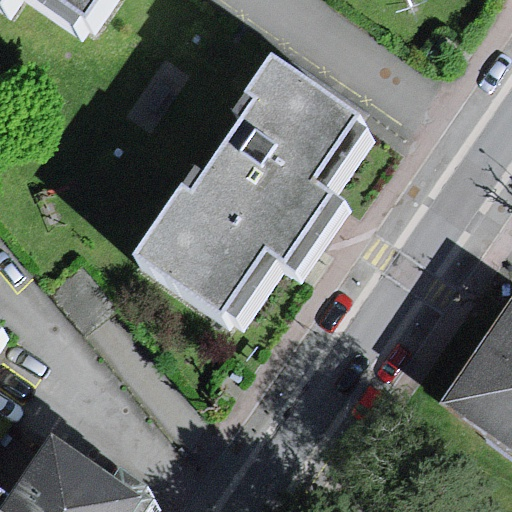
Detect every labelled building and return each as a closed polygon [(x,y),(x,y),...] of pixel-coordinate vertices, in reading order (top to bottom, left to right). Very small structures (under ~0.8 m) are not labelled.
[(1,0),(33,22),(46,3),(111,49),(145,0),(1,0)] [(382,142),(293,84),(269,121),(283,130),(220,227),(202,215),(157,284),(248,344),(289,281),(309,294),(358,221),(339,208),(382,142)] [(0,340),(0,380),(18,353),(0,340)] [(511,347),(456,429),(511,467),(511,347)] [(145,511),(64,455),(23,511),(145,511)]
